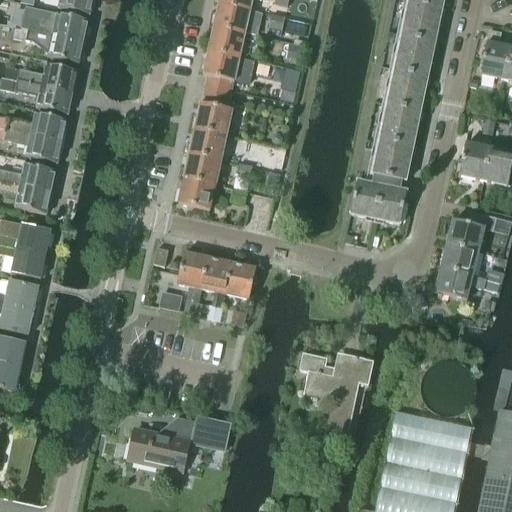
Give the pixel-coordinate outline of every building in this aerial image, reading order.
[(21,0),(20,7),(24,8),(32,9),(34,0),(55,0),(60,1),(58,11),(89,18),(89,15),(92,12),(93,6),(92,3),(92,0),(21,0)] [(219,0),(218,7),(249,13),(251,0),(219,0)] [(288,0),(274,0),(273,7),(286,10),(288,0)] [(409,0),(380,143),(412,150),(444,0),(409,0)] [(218,7),(213,30),(243,37),(249,13),(218,7)] [(22,22),(20,33),(83,46),(84,40),(86,37),(88,30),(87,28),(87,24),(56,18),(24,11),(22,22)] [(268,32),(281,35),(284,21),(272,18),(268,32)] [(213,30),(207,54),(238,61),(243,37),(213,30)] [(15,32),(13,42),(15,42),(25,44),(33,47),(47,58),(47,60),(78,67),(79,64),(81,62),(82,56),(81,52),(83,46),(20,33),(18,32),(17,32),(15,32)] [(479,78),(504,83),(510,51),(498,48),(500,36),(488,34),(479,78)] [(288,47),(286,59),(301,62),(304,50),(288,47)] [(207,79),(231,84),(233,84),(238,61),(207,54),(202,78),(207,79)] [(4,82),(72,96),(73,88),(76,86),(77,81),(75,78),(76,75),(45,68),(43,78),(18,73),(18,74),(6,71),(4,82)] [(286,72),(281,92),(282,92),(295,96),(300,75),(286,72)] [(207,79),(204,88),(229,94),(231,84),(207,79)] [(36,111),(67,117),(68,114),(70,112),(71,106),(70,103),(72,96),(4,82),(1,81),(0,86),(0,91),(14,95),(38,100),(36,111)] [(470,82),(468,90),(476,92),(478,83),(470,82)] [(203,96),(200,106),(225,112),(228,101),(203,96)] [(200,106),(195,132),(225,138),(231,113),(225,112),(200,106)] [(0,132),(61,145),(62,138),(65,135),(66,131),(65,126),(65,123),(35,117),(32,127),(0,120),(0,132)] [(486,123),(483,136),(492,138),(495,125),(486,123)] [(25,160),(56,166),(57,163),(59,162),(61,156),(59,151),(61,145),(0,132),(0,143),(28,149),(25,160)] [(195,132),(189,157),(220,163),(225,138),(195,132)] [(273,138),(271,144),(275,148),(281,147),(282,141),(278,137),(273,138)] [(380,143),(370,188),(381,191),(401,195),(403,185),(405,185),(411,155),(412,150),(380,143)] [(458,179),(482,184),(489,152),(465,146),(458,179)] [(511,156),(489,152),(482,184),(507,190),(511,167),(511,156)] [(189,157),(183,181),(215,188),(220,163),(189,157)] [(0,185),(50,196),(51,189),(54,186),(55,180),(54,176),(54,174),(24,167),(21,179),(0,174),(0,185)] [(235,181),(249,185),(252,170),(239,167),(235,181)] [(269,177),(267,186),(276,188),(278,179),(269,177)] [(209,214),(215,188),(183,181),(177,207),(209,214)] [(14,211),(45,217),(46,214),(49,212),(50,204),(48,202),(50,196),(0,185),(0,196),(17,200),(14,211)] [(357,185),(350,218),(375,223),(381,191),(370,188),(357,186),(357,185)] [(381,191),(375,223),(400,228),(404,205),(406,196),(401,195),(381,191)] [(230,206),(244,209),(247,196),(232,193),(230,206)] [(452,223),(446,247),(478,255),(484,232),(493,234),(496,221),(469,214),(466,227),(452,223)] [(0,239),(0,249),(45,259),(50,234),(21,228),(18,244),(0,239)] [(446,247),(440,272),(485,283),(485,282),(472,279),(478,255),(446,247)] [(11,276),(39,282),(45,259),(0,249),(0,258),(14,261),(11,276)] [(168,254),(157,251),(153,268),(164,270),(168,254)] [(181,266),(177,287),(189,290),(186,304),(183,317),(195,320),(201,292),(207,262),(183,257),(181,266)] [(207,262),(201,292),(215,295),(211,310),(210,309),(209,314),(207,323),(219,325),(222,312),(225,298),(231,267),(207,262)] [(178,265),(171,264),(169,271),(176,273),(178,265)] [(231,267),(225,298),(249,303),(255,273),(231,267)] [(434,296),(466,304),(469,289),(493,295),(495,286),(485,283),(440,272),(434,296)] [(485,282),(485,283),(495,286),(496,286),(498,276),(490,274),(486,276),(485,282)] [(0,307),(33,314),(38,290),(9,283),(9,284),(2,283),(0,284),(0,307)] [(0,316),(2,317),(0,327),(0,332),(28,339),(33,314),(0,307),(0,316)] [(234,314),(231,328),(243,330),(246,317),(234,314)] [(0,365),(21,370),(26,346),(0,340),(0,365)] [(308,375),(303,397),(304,397),(305,393),(335,399),(325,444),(323,444),(323,445),(345,450),(359,386),(365,388),(368,388),(373,365),(372,365),(342,357),(339,373),(325,369),(327,362),(303,357),(299,373),(308,375)] [(0,391),(16,394),(21,371),(21,370),(0,365),(0,391)] [(478,511),(511,511),(511,416),(500,414),(478,511)] [(453,511),(471,431),(395,415),(373,511),(453,511)] [(135,433),(128,463),(181,475),(188,446),(225,454),(231,428),(217,425),(216,431),(177,422),(173,441),(156,437),(135,433)]
